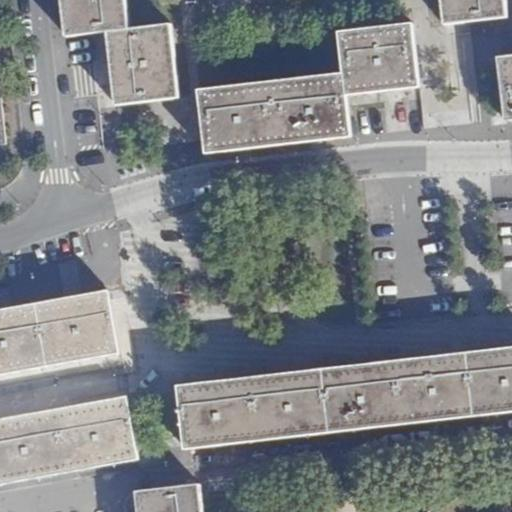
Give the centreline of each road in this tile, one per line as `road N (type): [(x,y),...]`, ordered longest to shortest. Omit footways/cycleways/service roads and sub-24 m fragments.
road 1 (residential): [(511,157),(392,157),(295,168),(66,221)]
road 2 (residential): [(511,441),(112,485)]
road 3 (residential): [(66,221),(38,0)]
road 4 (unknown): [(138,205),(149,274),(142,376)]
